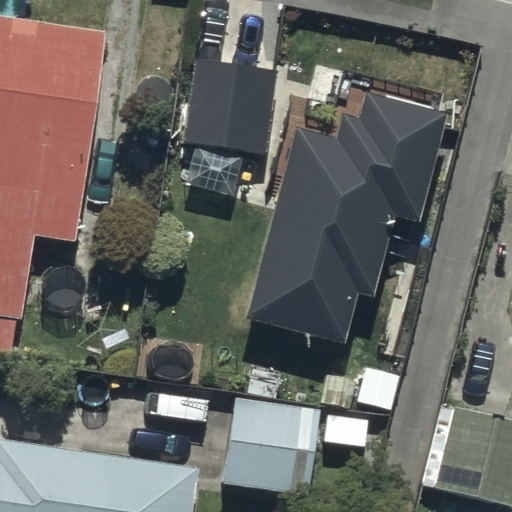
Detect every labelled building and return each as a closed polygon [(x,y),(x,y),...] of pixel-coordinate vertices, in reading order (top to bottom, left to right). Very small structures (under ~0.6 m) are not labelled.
[(104,37),(0,21),(0,355),(8,356),(13,322),(19,323),(30,244),(72,250),(104,37)] [(265,74),(192,65),(181,147),(254,157),(265,74)] [(332,145),(292,135),(244,326),(342,351),(354,301),(373,306),(393,227),(414,232),(441,122),(357,101),(352,121),(339,117),(332,145)] [(234,402),(234,406),(221,487),(307,501),(316,446),(361,453),(366,423),(234,402)] [(511,429),(453,413),(432,490),(511,511),(511,429)] [(0,511),(190,511),(196,476),(0,445),(0,511)]
